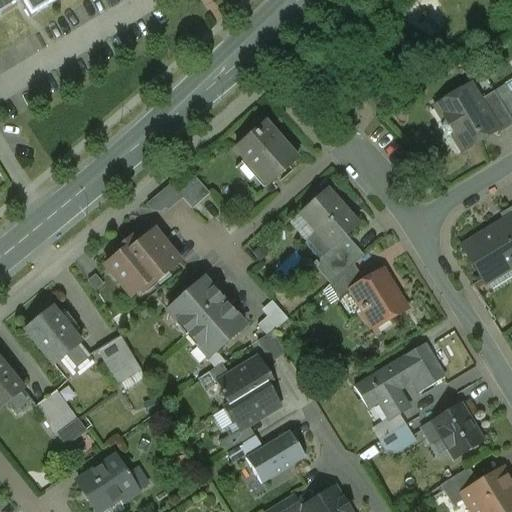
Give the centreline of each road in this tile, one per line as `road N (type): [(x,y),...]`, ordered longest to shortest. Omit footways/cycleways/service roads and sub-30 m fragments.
road 1 (secondary): [(0,257),(294,0)]
road 2 (residential): [(511,391),(412,227)]
